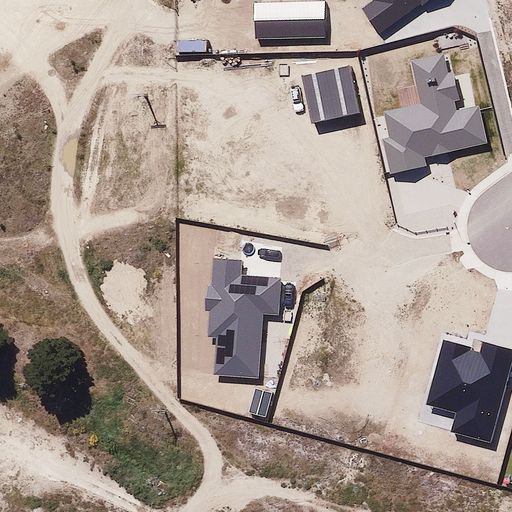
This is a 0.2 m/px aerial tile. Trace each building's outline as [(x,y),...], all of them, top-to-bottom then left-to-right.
[(429,0),(372,0),(373,1),(361,9),(378,33),(421,3),(422,5),(429,0)] [(325,1),(255,2),(256,39),(325,37),(325,1)] [(391,138),(384,139),(391,173),(426,166),(424,156),(488,143),(479,105),(457,109),(455,101),(460,100),(454,71),(447,73),(443,54),(413,61),(422,104),(385,112),(391,138)] [(351,66),(303,76),(313,123),(361,113),(351,66)] [(242,261),(214,259),(212,285),(207,285),(205,310),(210,311),(208,337),(215,337),(213,375),(259,379),(264,314),(279,315),(281,278),(241,275),(242,261)] [(470,347),(443,340),(425,405),(456,413),(451,432),(490,443),(511,363),(511,349),(484,342),(480,353),(469,350),(470,347)]
